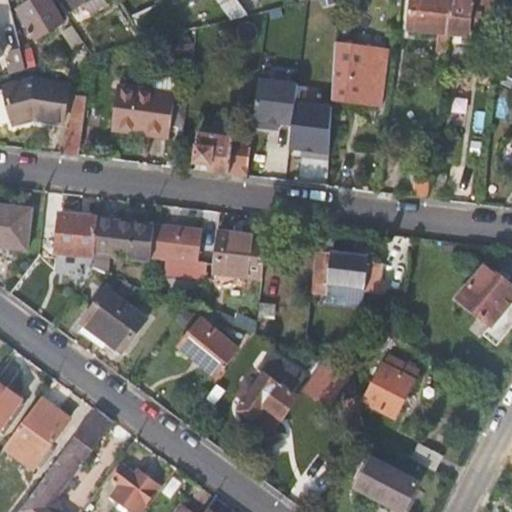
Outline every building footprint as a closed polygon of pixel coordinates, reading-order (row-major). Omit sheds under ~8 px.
[(35,0),(17,11),(36,41),(63,23),(48,0),(35,0)] [(104,0),(61,0),(70,13),(82,6),(89,17),(108,5),(104,0)] [(132,17),(148,40),(178,33),(165,0),(132,17)] [(217,0),(232,19),(249,15),(238,0),(217,0)] [(360,0),(338,0),(338,9),(360,10),(360,0)] [(446,55),(448,36),(451,0),(411,0),(407,31),(440,35),(437,54),(446,55)] [(498,17),(500,17),(502,3),(472,0),(471,0),(451,0),(448,36),(477,40),(478,35),(494,38),(498,17)] [(0,25),(4,40),(17,36),(11,11),(0,14),(0,25)] [(388,50),(336,45),(333,101),(381,106),(388,50)] [(331,152),(336,102),(299,98),(301,79),(260,74),(255,123),(293,127),(291,147),(331,152)] [(149,130),(148,136),(172,138),(177,94),(178,82),(175,79),(161,77),(158,80),(157,91),(118,86),(114,126),(149,130)] [(68,85),(31,81),(4,87),(5,90),(0,90),(0,123),(1,124),(5,124),(13,122),(13,125),(35,120),(65,123),(68,85)] [(68,129),(65,154),(80,156),(87,99),(74,97),(70,129),(68,129)] [(210,165),(209,172),(259,178),(264,141),(199,133),(195,163),(210,165)] [(446,176),(431,174),(430,182),(429,188),(428,199),(443,201),(446,176)] [(413,180),(412,186),(429,188),(430,182),(413,180)] [(412,186),(411,197),(428,199),(429,188),(412,186)] [(0,248),(26,252),(32,212),(0,207),(0,248)] [(55,252),(92,257),(97,219),(59,214),(55,252)] [(142,225),(106,221),(105,236),(141,240),(142,225)] [(198,232),(152,226),(148,258),(177,262),(176,275),(192,277),(194,264),(198,232)] [(265,240),(216,234),(211,273),(260,279),(265,240)] [(329,254),(315,252),(311,281),(362,288),(366,257),(330,252),(329,254)] [(511,287),(484,264),(457,298),(490,324),(483,333),(496,343),(511,324),(511,323),(511,287)] [(191,278),(190,308),(206,315),(207,308),(211,280),(191,278)] [(144,319),(103,290),(79,323),(120,353),(144,319)] [(304,341),(308,305),(263,299),(255,320),(236,312),(233,317),(207,308),(206,315),(250,332),(258,335),(304,341)] [(387,318),(381,331),(384,333),(399,340),(402,320),(387,318)] [(227,351),(191,324),(170,353),(207,380),(227,351)] [(392,339),(384,333),(375,344),(383,352),(392,339)] [(414,368),(387,354),(383,364),(380,364),(363,399),(392,414),(410,380),(410,378),(414,368)] [(305,383),(272,361),(239,411),(250,419),(255,417),(263,406),(283,419),(305,383)] [(315,382),(324,389),(334,376),(333,376),(338,367),(331,363),(326,370),(324,369),(315,382)] [(0,429),(23,398),(0,381),(0,429)] [(69,421),(40,399),(5,447),(34,468),(69,421)] [(56,498),(113,421),(97,408),(18,511),(58,511),(60,508),(61,502),(56,498)] [(419,444),(411,458),(436,471),(444,456),(419,444)] [(402,511),(417,482),(370,457),(356,486),(379,499),(376,506),(386,511),(402,511)] [(122,465),(105,489),(136,511),(140,511),(159,487),(137,471),(134,474),(122,465)]
